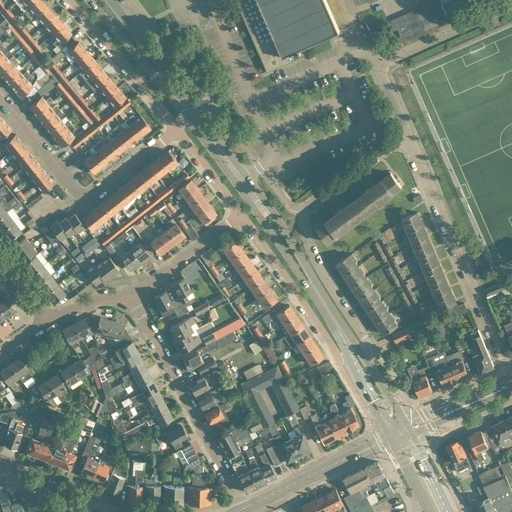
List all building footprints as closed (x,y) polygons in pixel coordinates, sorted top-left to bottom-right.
[(34,0),(16,0),(15,1),(23,10),(34,0)] [(47,6),(41,0),(34,0),(23,10),(31,18),(35,15),(36,15),(47,6)] [(235,0),(241,13),(267,72),(308,54),(305,47),(339,31),(325,0),(235,0)] [(449,21),(439,0),(436,0),(391,20),(395,30),(397,29),(403,42),(449,22),(449,21)] [(55,15),(47,6),(36,15),(44,24),(55,15)] [(15,17),(7,8),(4,11),(12,20),(15,17)] [(63,24),(55,15),(44,24),(52,33),(63,24)] [(22,27),(15,17),(12,20),(19,29),(22,27)] [(6,19),(0,23),(0,35),(8,29),(5,26),(9,23),(6,19)] [(16,32),(9,23),(5,26),(8,29),(10,31),(13,35),(16,32)] [(61,43),(71,33),(63,24),(52,33),(57,39),(53,43),(56,46),(61,43)] [(30,36),(23,27),(22,27),(19,29),(27,39),(30,36)] [(23,40),(16,32),(13,35),(20,43),(23,40)] [(38,45),(30,36),(27,39),(35,48),(38,45)] [(29,47),(23,40),(20,43),(26,50),(29,47)] [(79,41),(67,51),(75,60),(86,51),(79,41)] [(46,55),(38,45),(35,48),(43,58),(46,55)] [(37,56),(29,47),(26,50),(33,59),(37,56)] [(61,72),(54,64),(65,54),(62,50),(47,62),(57,75),(61,72)] [(94,60),(86,51),(75,60),(83,69),(94,60)] [(0,74),(16,59),(12,55),(7,59),(4,56),(0,59),(0,74)] [(42,63),(37,56),(33,59),(39,66),(42,63)] [(0,74),(7,82),(19,71),(15,67),(19,63),(16,59),(0,74)] [(102,70),(94,60),(83,69),(78,73),(86,82),(102,70)] [(42,63),(39,66),(51,79),(54,76),(49,71),(42,63)] [(110,79),(102,70),(86,82),(94,91),(98,88),(99,88),(110,79)] [(14,89),(30,75),(26,71),(22,75),(19,71),(7,82),(14,89)] [(68,81),(61,72),(57,75),(65,84),(68,81)] [(21,97),(24,94),(33,86),(29,82),(33,78),(30,75),(14,89),(21,97)] [(46,93),(55,85),(62,93),(66,90),(59,82),(54,76),(51,79),(37,91),(40,95),(45,91),(46,93)] [(72,79),(68,81),(65,84),(73,94),(80,88),(72,79)] [(117,88),(110,79),(99,88),(106,97),(117,88)] [(33,86),(24,94),(28,99),(37,91),(33,86)] [(125,98),(117,88),(106,97),(114,107),(125,98)] [(72,98),(66,90),(62,93),(69,101),(72,98)] [(76,91),(73,94),(81,103),(84,100),(76,91)] [(48,104),(53,101),(50,97),(45,101),(42,96),(29,106),(36,114),(48,104)] [(79,106),(72,98),(69,101),(75,109),(79,106)] [(84,100),(81,103),(88,112),(92,110),(84,100)] [(130,103),(128,100),(127,100),(119,106),(122,109),(130,103)] [(42,122),(59,109),(56,105),(51,109),(48,104),(36,114),(42,122)] [(85,114),(79,106),(75,109),(82,117),(85,114)] [(112,113),(114,116),(122,109),(119,106),(112,113)] [(49,131),(61,121),(58,116),(62,113),(59,109),(42,122),(49,131)] [(99,119),(92,110),(88,112),(96,121),(99,119)] [(106,122),(114,116),(112,113),(103,119),(106,122)] [(92,122),(85,114),(82,117),(89,125),(92,122)] [(133,114),(128,117),(142,135),(150,128),(140,116),(136,119),(133,114)] [(128,125),(124,128),(134,141),(142,135),(128,117),(124,120),(128,125)] [(98,129),(106,122),(103,119),(95,125),(98,129)] [(3,120),(0,122),(0,138),(0,139),(11,129),(3,120)] [(55,139),(72,125),(69,121),(64,125),(61,121),(49,131),(55,139)] [(62,147),(74,137),(71,133),(75,129),(72,125),(55,139),(62,147)] [(90,135),(98,129),(95,125),(87,132),(90,135)] [(116,127),(112,130),(126,147),(134,141),(124,128),(120,132),(116,127)] [(126,147),(112,130),(108,133),(112,138),(108,141),(118,154),(126,147)] [(82,142),(90,135),(87,132),(79,138),(82,142)] [(15,134),(4,143),(10,152),(22,142),(15,134)] [(74,148),(81,142),(82,142),(79,138),(71,145),(74,148)] [(100,140),(96,143),(110,160),(118,154),(108,141),(104,145),(100,140)] [(22,142),(10,152),(17,160),(28,150),(22,142)] [(110,160),(96,143),(92,146),(96,151),(92,154),(102,167),(110,160)] [(102,167),(92,154),(88,149),(84,153),(88,157),(84,161),(94,173),(102,167)] [(28,150),(17,160),(23,168),(34,158),(28,150)] [(177,161),(168,150),(158,158),(167,169),(177,161)] [(34,158),(23,168),(29,176),(41,166),(34,158)] [(167,169),(158,158),(149,165),(158,176),(167,169)] [(158,176),(149,165),(139,173),(148,184),(158,176)] [(41,166),(29,176),(36,184),(47,174),(41,166)] [(401,187),(391,172),(381,179),(392,194),(401,187)] [(148,184),(139,173),(130,180),(139,192),(148,184)] [(186,173),(180,178),(177,180),(179,184),(181,183),(189,176),(186,173)] [(47,174),(36,184),(42,192),(54,183),(47,174)] [(190,179),(180,187),(178,188),(184,197),(196,188),(190,179)] [(392,194),(381,179),(370,188),(370,187),(365,190),(366,191),(354,200),(365,214),(392,194)] [(139,192),(130,180),(120,188),(129,199),(139,192)] [(170,191),(179,184),(177,180),(167,188),(170,191)] [(129,199),(120,188),(111,196),(120,207),(129,199)] [(160,199),(170,191),(167,188),(158,195),(160,199)] [(203,196),(196,188),(184,197),(191,205),(203,196)] [(0,216),(6,212),(10,208),(9,206),(0,194),(2,192),(0,190),(0,216)] [(151,207),(160,199),(158,195),(157,196),(148,203),(151,207)] [(120,207),(111,196),(102,203),(110,214),(120,207)] [(203,196),(191,205),(197,213),(209,204),(203,196)] [(326,220),(337,235),(365,214),(354,200),(343,208),(342,208),(338,211),(338,212),(326,220)] [(169,209),(166,205),(162,201),(152,209),(155,214),(163,208),(168,215),(171,213),(169,209)] [(110,214),(102,203),(92,211),(101,222),(110,214)] [(141,214),(151,207),(148,203),(147,204),(139,211),(141,214)] [(218,216),(215,213),(209,204),(197,213),(203,222),(206,225),(218,216)] [(101,222),(92,211),(83,219),(91,230),(101,222)] [(132,222),(141,214),(139,211),(129,218),(132,222)] [(417,211),(404,217),(402,218),(402,220),(421,262),(417,264),(420,272),(424,270),(441,308),(455,302),(453,298),(454,297),(451,288),(449,289),(447,285),(449,284),(445,276),(444,277),(442,272),(443,271),(440,263),(438,264),(436,259),(438,259),(434,250),(433,251),(431,246),(432,245),(429,237),(427,238),(425,233),(427,233),(423,224),(422,225),(420,220),(421,220),(417,211)] [(0,227),(2,230),(13,221),(6,212),(0,216),(0,227)] [(68,215),(65,217),(75,230),(76,230),(77,232),(82,228),(84,231),(86,229),(84,226),(80,221),(74,213),(69,217),(68,215)] [(75,230),(65,217),(61,220),(59,218),(56,220),(67,234),(68,235),(73,232),(75,234),(77,232),(76,230),(75,230)] [(122,229),(132,222),(129,218),(120,226),(122,229)] [(184,235),(176,223),(174,224),(170,219),(163,224),(167,229),(176,241),(184,235)] [(50,222),(47,224),(53,232),(59,240),(64,236),(66,237),(68,235),(67,234),(56,220),(52,224),(50,222)] [(337,235),(326,220),(317,227),(328,242),(337,235)] [(9,239),(20,231),(13,221),(2,230),(9,239)] [(185,223),(181,226),(186,232),(192,240),(199,236),(193,228),(191,225),(190,225),(188,227),(185,223)] [(113,237),(122,229),(120,226),(110,233),(113,237)] [(43,233),(47,237),(52,234),(48,229),(43,233)] [(167,229),(159,235),(168,247),(176,241),(167,229)] [(128,235),(124,231),(118,236),(122,240),(128,235)] [(103,244),(113,237),(110,233),(101,241),(103,244)] [(47,237),(51,242),(55,238),(52,234),(47,237)] [(159,235),(151,241),(160,253),(168,247),(159,235)] [(18,254),(32,242),(30,240),(28,241),(25,236),(10,248),(13,251),(15,249),(18,254)] [(116,245),(122,240),(118,236),(113,240),(116,245)] [(91,246),(97,241),(94,237),(87,242),(91,246)] [(99,244),(97,241),(91,246),(93,249),(99,244)] [(235,241),(224,249),(227,255),(225,256),(228,261),(230,259),(242,250),(235,241)] [(37,251),(33,246),(35,245),(32,242),(18,254),(22,258),(20,260),(22,263),(37,251)] [(91,246),(87,242),(81,247),(84,251),(91,246)] [(112,247),(109,243),(105,247),(114,259),(119,255),(112,247)] [(148,254),(140,243),(130,250),(141,264),(148,259),(146,256),(148,254)] [(93,249),(91,246),(84,251),(87,254),(93,249)] [(76,247),(70,252),(73,256),(79,251),(76,247)] [(141,264),(130,250),(127,252),(121,257),(129,269),(131,267),(133,269),(141,264)] [(249,260),(242,250),(230,259),(237,268),(249,260)] [(81,253),(75,258),(78,261),(84,257),(81,253)] [(114,273),(119,269),(108,254),(105,256),(107,259),(102,262),(113,277),(116,275),(114,273)] [(397,325),(363,273),(359,266),(351,254),(337,263),(338,263),(339,263),(342,267),(340,267),(345,275),(347,274),(349,278),(348,279),(353,287),(354,286),(357,290),(356,291),(361,298),(362,297),(365,302),(364,303),(369,310),(370,309),(373,313),(371,314),(376,322),(378,321),(380,325),(379,326),(384,333),(397,325)] [(31,274),(42,265),(35,256),(24,265),(31,274)] [(244,278),(256,270),(249,260),(237,268),(244,278)] [(96,263),(93,265),(95,267),(95,268),(104,280),(109,277),(110,279),(113,277),(102,262),(97,266),(96,263)] [(39,283),(50,275),(42,265),(31,274),(39,283)] [(104,280),(95,268),(95,267),(93,265),(88,269),(87,267),(84,269),(95,284),(100,280),(101,282),(104,280)] [(263,279),(256,270),(244,278),(251,288),(263,279)] [(46,293),(57,284),(50,275),(39,283),(46,293)] [(184,277),(173,283),(180,297),(175,299),(183,314),(189,311),(184,301),(188,299),(185,294),(191,291),(184,277)] [(263,279),(251,288),(257,297),(269,289),(263,279)] [(61,289),(66,285),(62,280),(57,284),(46,293),(54,302),(65,294),(61,289)] [(486,296),(509,286),(506,280),(503,281),(483,290),(486,296)] [(223,293),(233,286),(230,282),(224,286),(220,288),(223,293)] [(236,284),(233,286),(223,293),(226,297),(230,295),(239,288),(236,284)] [(9,288),(3,293),(11,304),(18,299),(9,288)] [(276,299),(269,289),(257,297),(264,307),(270,303),(276,299)] [(183,314),(175,299),(171,301),(165,291),(154,297),(161,310),(160,310),(163,317),(174,311),(178,317),(183,314)] [(3,293),(0,294),(0,309),(5,316),(15,309),(11,304),(3,293)] [(221,295),(209,301),(212,307),(224,301),(221,295)] [(193,309),(197,316),(209,309),(208,302),(193,309)] [(448,309),(452,316),(467,310),(464,302),(448,309)] [(289,306),(277,314),(278,314),(282,321),(294,313),(289,306)] [(267,315),(262,318),(266,324),(274,319),(273,317),(278,314),(277,314),(275,310),(267,315)] [(298,319),(294,313),(282,321),(286,327),(298,319)] [(107,337),(111,320),(91,314),(91,315),(93,328),(94,334),(95,334),(107,337)] [(93,328),(91,315),(74,323),(80,336),(90,332),(92,335),(94,334),(93,328)] [(191,316),(170,327),(176,340),(190,332),(192,331),(189,325),(194,323),(191,316)] [(298,319),(286,327),(290,334),(303,326),(298,319)] [(131,339),(123,325),(123,324),(111,320),(107,337),(118,341),(117,346),(131,339)] [(80,336),(74,323),(63,329),(72,348),(79,344),(76,339),(80,336)] [(303,326),(290,334),(297,344),(309,336),(303,326)] [(253,329),(257,337),(261,334),(257,327),(253,329)] [(392,334),(396,343),(410,336),(407,328),(392,334)] [(493,365),(478,328),(470,331),(476,345),(470,347),(480,370),(481,370),(482,371),(487,369),(487,367),(493,365)] [(179,353),(201,342),(202,342),(195,329),(176,340),(173,341),(179,353)] [(183,357),(182,358),(184,362),(185,364),(185,365),(187,368),(188,369),(188,370),(189,369),(191,371),(195,369),(194,366),(199,364),(203,361),(199,355),(217,345),(219,348),(237,338),(233,330),(216,339),(205,345),(183,357)] [(205,345),(216,339),(213,333),(202,339),(205,345)] [(314,343),(309,336),(297,344),(302,351),(314,343)] [(137,350),(132,341),(131,339),(117,346),(117,349),(115,350),(117,354),(110,358),(113,363),(137,350)] [(255,340),(249,345),(255,354),(262,349),(255,340)] [(265,340),(259,344),(263,351),(269,347),(265,340)] [(318,350),(314,343),(302,351),(306,358),(318,350)] [(101,355),(98,351),(96,344),(88,349),(87,349),(91,355),(93,359),(99,356),(101,355)] [(454,354),(447,357),(457,381),(465,378),(464,376),(468,375),(469,376),(469,377),(470,376),(466,367),(463,361),(469,359),(462,344),(456,346),(458,352),(454,354)] [(147,369),(142,360),(137,350),(113,363),(115,367),(124,363),(124,362),(126,361),(129,366),(132,372),(129,373),(123,376),(121,377),(124,382),(147,369)] [(323,356),(318,350),(306,358),(311,365),(323,356)] [(273,352),(267,356),(270,362),(276,358),(273,352)] [(96,367),(93,359),(91,355),(85,359),(91,368),(92,368),(96,367)] [(27,369),(19,357),(10,364),(19,377),(22,382),(31,376),(27,369)] [(431,360),(427,362),(428,365),(432,374),(433,374),(433,373),(437,371),(444,387),(445,387),(444,385),(448,383),(449,385),(457,381),(447,357),(446,357),(446,358),(433,364),(431,360)] [(91,368),(85,359),(82,360),(81,358),(71,365),(79,377),(89,370),(88,369),(91,368)] [(200,374),(217,365),(213,358),(196,367),(200,374)] [(333,367),(329,360),(317,366),(320,374),(333,367)] [(227,371),(223,362),(217,365),(221,374),(227,371)] [(19,377),(10,364),(0,371),(0,372),(8,383),(9,383),(13,389),(17,386),(13,380),(18,376),(19,377)] [(416,364),(407,366),(409,372),(417,370),(416,364)] [(79,377),(71,365),(61,371),(69,384),(79,377)] [(108,371),(105,366),(97,370),(98,371),(101,381),(106,378),(103,373),(108,371)] [(268,376),(282,404),(293,398),(277,366),(270,370),(268,370),(271,375),(268,376)] [(433,392),(428,380),(429,380),(426,374),(423,368),(419,370),(419,372),(411,375),(413,381),(420,398),(429,394),(428,392),(432,390),(433,392)] [(137,381),(140,386),(143,391),(131,398),(133,402),(158,389),(153,379),(147,369),(124,382),(122,383),(125,387),(128,385),(134,382),(137,381)] [(195,395),(209,387),(205,381),(212,377),(210,372),(189,383),(195,395)] [(56,374),(47,380),(56,393),(61,401),(70,396),(64,387),(65,387),(56,374)] [(111,388),(106,378),(101,381),(104,392),(111,388)] [(241,384),(257,416),(262,427),(267,425),(273,422),(252,379),(241,384)] [(56,393),(47,380),(38,386),(46,399),(47,399),(52,407),(56,404),(51,396),(56,393)] [(111,396),(125,389),(125,387),(122,383),(111,388),(104,392),(105,396),(107,403),(113,400),(111,396)] [(168,409),(163,399),(158,389),(133,402),(128,405),(130,407),(134,405),(135,407),(142,403),(145,407),(149,404),(150,406),(151,407),(146,409),(148,414),(144,416),(141,418),(141,419),(143,422),(168,409)] [(219,400),(214,390),(197,399),(202,409),(210,405),(216,402),(215,402),(219,400)] [(354,412),(351,406),(355,404),(349,394),(344,396),(347,401),(342,403),(343,404),(337,407),(342,418),(347,429),(348,428),(350,429),(352,427),(353,426),(358,423),(352,413),(354,412)] [(110,411),(107,403),(105,396),(102,404),(100,411),(110,411)] [(33,399),(34,400),(35,405),(37,405),(42,404),(40,397),(33,399)] [(100,411),(102,404),(98,402),(95,399),(91,410),(97,416),(100,411)] [(113,400),(107,403),(110,411),(111,413),(112,412),(118,409),(113,400)] [(227,400),(217,406),(216,402),(210,405),(212,409),(204,413),(210,423),(214,430),(230,421),(223,409),(230,406),(227,400)] [(18,401),(11,405),(15,410),(22,408),(23,408),(20,404),(18,401)] [(347,429),(342,418),(337,407),(334,403),(332,404),(330,405),(330,407),(330,409),(331,410),(324,414),(325,416),(324,416),(334,436),(337,435),(339,435),(341,433),(342,432),(347,429)] [(334,436),(324,416),(318,419),(315,412),(310,415),(305,405),(299,409),(305,419),(311,416),(315,424),(312,426),(314,430),(316,433),(318,432),(323,442),(329,439),(330,439),(333,438),(333,437),(334,436)] [(14,448),(15,448),(23,427),(16,425),(22,408),(15,410),(0,413),(0,420),(7,423),(1,439),(4,440),(3,444),(9,446),(9,447),(13,449),(14,448)] [(173,418),(168,409),(143,422),(131,429),(122,434),(125,437),(149,424),(158,420),(160,425),(161,425),(173,418)] [(310,449),(309,448),(305,440),(307,439),(300,425),(299,425),(295,418),(290,414),(286,416),(285,416),(290,420),(297,436),(290,439),(298,455),(299,455),(301,455),(303,454),(304,452),(310,449)] [(257,416),(246,421),(249,426),(252,432),(257,430),(262,427),(257,416)] [(119,417),(112,420),(114,425),(121,421),(119,417)] [(70,418),(68,423),(74,426),(77,420),(70,418)] [(70,469),(74,459),(76,455),(70,452),(73,443),(75,443),(83,423),(78,420),(77,420),(74,426),(72,433),(59,465),(70,469)] [(494,435),(489,437),(492,445),(496,454),(500,453),(499,447),(506,444),(507,448),(511,446),(511,439),(510,435),(504,420),(503,421),(501,420),(498,421),(497,423),(493,425),(495,432),(493,433),(494,435)] [(126,431),(121,421),(114,425),(119,434),(126,431)] [(24,435),(19,447),(25,450),(25,452),(36,456),(47,426),(48,424),(43,422),(36,440),(24,435)] [(172,428),(169,430),(155,437),(158,442),(168,437),(175,450),(182,446),(179,440),(187,436),(181,425),(172,430),(172,428)] [(61,434),(56,447),(46,444),(52,428),(47,426),(36,456),(59,465),(72,433),(69,432),(67,436),(61,434)] [(230,431),(218,438),(223,448),(250,434),(250,433),(252,432),(249,426),(241,430),(239,427),(230,431)] [(268,428),(260,432),(262,436),(270,432),(268,428)] [(481,430),(469,435),(473,445),(472,445),(473,448),(479,462),(485,459),(481,450),(492,445),(489,437),(486,430),(485,430),(482,432),(481,430)] [(239,446),(245,443),(252,439),(250,434),(223,448),(228,457),(240,451),(241,450),(239,446)] [(91,478),(100,458),(99,457),(103,448),(102,446),(99,445),(97,446),(92,444),(95,438),(89,435),(83,452),(87,454),(81,472),(86,474),(86,476),(91,478)] [(298,455),(290,439),(283,442),(280,435),(273,438),(281,452),(282,451),(287,461),(293,458),(295,458),(298,457),(298,455)] [(287,461),(282,451),(281,452),(273,438),(269,440),(271,443),(273,445),(266,448),(275,467),(287,461)] [(128,439),(127,455),(133,455),(132,461),(143,462),(143,451),(144,440),(128,439)] [(466,456),(464,450),(463,450),(459,441),(459,440),(446,445),(447,447),(446,448),(447,452),(449,452),(450,453),(451,453),(458,470),(470,466),(466,457),(466,456)] [(183,464),(185,463),(198,457),(190,443),(176,451),(183,464)] [(276,477),(267,458),(264,453),(260,455),(265,466),(260,469),(266,482),(276,477)] [(248,470),(248,469),(240,454),(229,459),(246,492),(256,487),(248,470)] [(496,454),(490,457),(494,468),(501,465),(496,454)] [(111,469),(115,458),(107,455),(105,460),(100,458),(91,478),(97,480),(97,479),(103,481),(108,468),(111,469)] [(198,504),(199,474),(198,474),(198,457),(185,463),(185,467),(195,467),(194,474),(193,474),(192,486),(187,486),(187,489),(187,503),(193,503),(193,504),(198,504)] [(260,469),(254,458),(249,460),(252,468),(248,470),(248,469),(248,470),(256,487),(266,482),(260,469)] [(390,484),(381,467),(377,460),(364,467),(372,482),(376,491),(390,484)] [(118,493),(124,478),(125,477),(119,475),(122,467),(123,463),(117,461),(116,464),(112,472),(106,488),(118,493)] [(510,487),(511,486),(511,469),(509,462),(501,465),(510,487)] [(511,490),(510,487),(501,465),(479,474),(483,483),(488,496),(483,498),(477,501),(482,511),(500,511),(511,507),(511,490)] [(142,486),(141,502),(145,502),(160,502),(161,484),(162,467),(160,467),(156,467),(154,467),(154,475),(150,475),(150,478),(146,478),(142,478),(142,486)] [(369,484),(372,482),(364,467),(344,478),(351,493),(360,488),(365,497),(367,496),(369,495),(367,489),(371,487),(369,484)] [(141,502),(142,486),(142,478),(142,470),(135,469),(135,485),(129,485),(128,501),(141,502)] [(205,474),(199,474),(198,504),(203,504),(203,503),(209,503),(210,487),(205,486),(205,474)] [(182,503),(183,489),(183,478),(173,477),(173,485),(161,484),(160,502),(182,503)] [(488,496),(483,483),(477,486),(483,498),(488,496)] [(0,501),(2,507),(10,504),(4,487),(0,485),(0,501)] [(375,511),(367,496),(365,497),(360,488),(351,493),(344,496),(348,503),(351,511),(352,511),(375,511)] [(340,511),(347,511),(336,489),(325,494),(333,510),(338,507),(340,511)] [(45,507),(43,502),(24,494),(23,495),(29,511),(45,507)] [(327,511),(333,510),(325,494),(314,500),(319,511),(327,511)] [(306,511),(319,511),(314,500),(303,505),(306,511)] [(24,511),(20,501),(15,503),(11,505),(13,511),(24,511)] [(61,511),(60,508),(44,502),(46,511),(61,511)]
